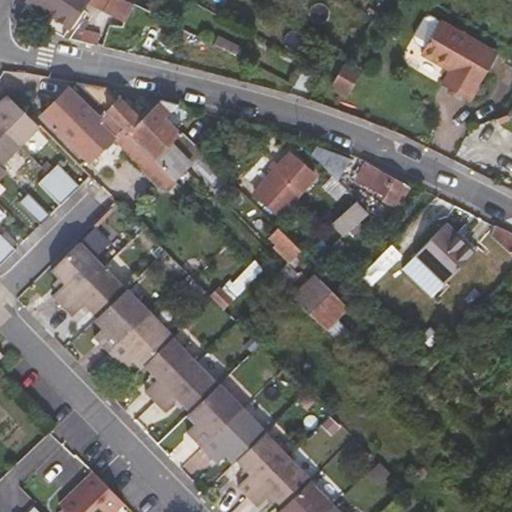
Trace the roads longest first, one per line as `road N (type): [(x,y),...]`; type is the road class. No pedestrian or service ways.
road 1 (residential): [(0,44),(326,126),(511,214)]
road 2 (residential): [(0,304),(198,511)]
road 3 (residential): [(0,293),(96,191)]
